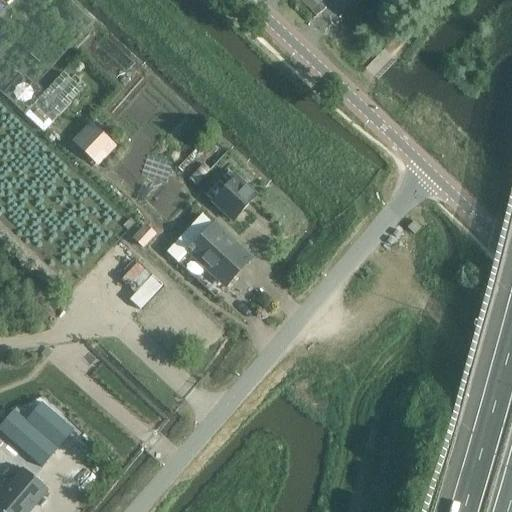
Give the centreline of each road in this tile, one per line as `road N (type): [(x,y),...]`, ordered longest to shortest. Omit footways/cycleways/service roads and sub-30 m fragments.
road 1 (unclassified): [(133,511),(429,172)]
road 2 (unclassified): [(429,172),(246,0)]
road 3 (motorway): [(511,342),(463,511)]
road 4 (track): [(375,229),(391,255),(391,281),(378,303),(334,323),(307,312)]
